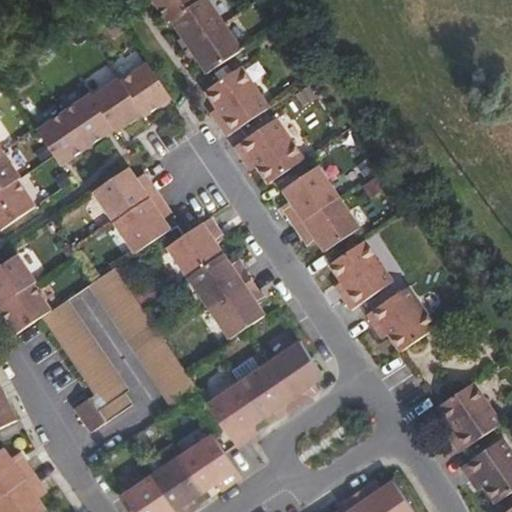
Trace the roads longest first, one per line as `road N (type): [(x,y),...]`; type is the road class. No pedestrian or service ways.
road 1 (residential): [(190,161),(221,165),(364,378)]
road 2 (residential): [(81,300),(143,398),(67,461)]
road 3 (residential): [(288,467),(304,480),(326,478),(400,429)]
road 4 (residential): [(364,378),(285,434),(288,467)]
